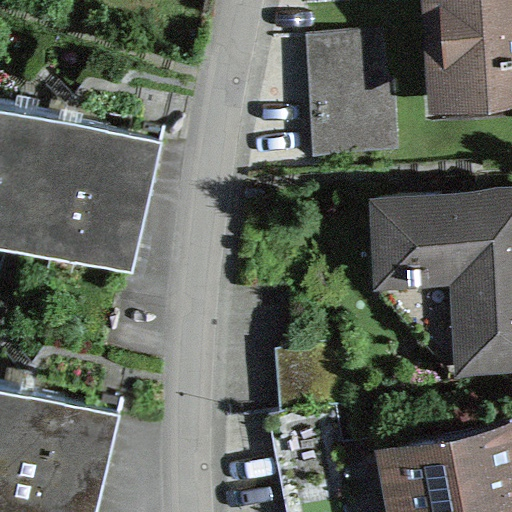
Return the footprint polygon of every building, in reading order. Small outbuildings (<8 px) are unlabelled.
[(511,0),(431,0),(433,26),(446,25),(449,83),(503,80),(504,91),(511,90),(511,0)] [(384,28),(312,31),(318,150),(399,146),(396,76),(386,77),(384,28)] [(0,236),(135,267),(165,133),(0,95),(0,236)] [(471,363),(511,360),(511,184),(377,192),(381,274),(466,269),(471,363)] [(381,274),(382,287),(451,364),(471,363),(466,269),(381,274)] [(347,336),(281,340),(285,406),(335,403),(351,402),(347,336)] [(0,511),(96,511),(121,405),(0,375),(0,511)] [(356,511),(342,440),(335,403),(285,406),(276,408),(296,511),(356,511)] [(392,430),(342,440),(356,511),(511,511),(511,423),(447,437),(446,428),(394,439),(392,430)]
